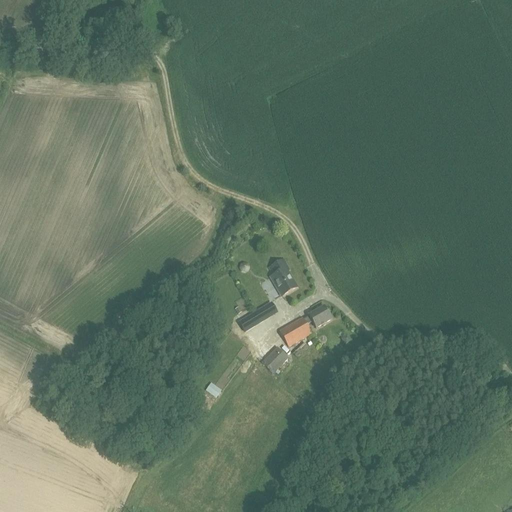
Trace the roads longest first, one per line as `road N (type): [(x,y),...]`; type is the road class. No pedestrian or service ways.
road 1 (track): [(0,43),(156,51),(186,169),(281,217),(300,238)]
road 2 (track): [(511,379),(484,350),(379,340),(327,295),(300,238)]
